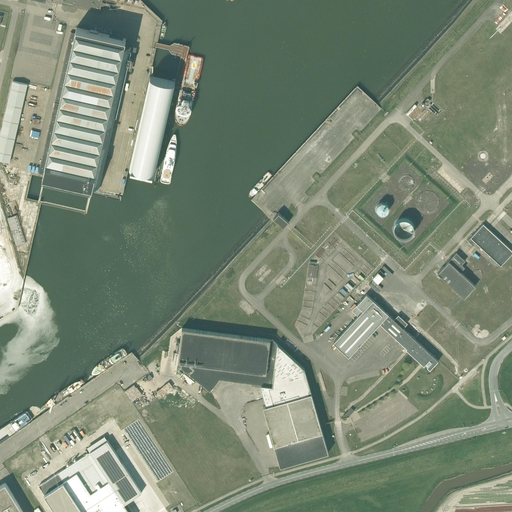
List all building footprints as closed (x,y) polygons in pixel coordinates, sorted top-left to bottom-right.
[(43,0),(56,3),(57,3),(60,3),(60,1),(100,10),(102,0),(43,0)] [(100,180),(129,51),(123,50),(126,38),(77,27),(43,174),(45,174),(45,176),(45,177),(56,179),(56,178),(67,181),(67,180),(78,183),(79,182),(92,185),(94,179),(100,180)] [(12,81),(0,134),(0,160),(9,162),(27,84),(12,81)] [(400,184),(400,185),(401,185),(401,186),(402,187),(402,188),(403,188),(404,189),(405,189),(406,189),(407,189),(408,189),(409,188),(410,188),(410,187),(411,187),(412,186),(412,185),(412,184),(412,183),(412,182),(412,181),(412,180),(411,180),(411,179),(410,178),(409,178),(408,177),(407,177),(406,177),(405,177),(404,177),(403,178),(402,178),(401,179),(401,180),(401,181),(400,182),(400,183),(400,184)] [(417,205),(418,207),(418,208),(419,209),(420,210),(421,211),(423,212),(424,213),(425,213),(427,213),(428,213),(430,213),(431,213),(433,212),(434,211),(435,210),(436,209),(437,208),(437,207),(438,205),(438,204),(438,202),(438,201),(438,199),(437,198),(436,197),(435,196),(434,195),(433,194),(432,193),(430,192),(429,192),(428,192),(426,192),(425,192),(423,193),(422,194),(421,194),(420,196),(419,197),(418,198),(417,199),(417,201),(417,202),(417,204),(417,205)] [(376,209),(377,210),(377,211),(377,212),(378,213),(379,213),(380,214),(381,214),(382,215),(383,215),(384,214),(385,214),(386,214),(387,213),(388,212),(388,211),(388,210),(389,209),(389,208),(389,207),(388,206),(387,205),(387,204),(386,203),(385,203),(384,203),(383,203),(382,203),(381,203),(380,203),(379,203),(379,204),(378,205),(377,206),(377,207),(376,208),(376,209)] [(283,228),(289,222),(285,219),(279,212),(273,218),(276,221),(283,228)] [(394,229),(394,231),(394,232),(395,233),(395,234),(396,235),(397,236),(398,237),(399,237),(400,238),(401,238),(402,239),(404,239),(405,239),(406,238),(407,238),(408,238),(409,237),(410,236),(411,236),(412,235),(413,234),(413,233),(414,231),(414,230),(414,229),(414,228),(414,227),(414,225),(413,224),(413,223),(412,222),(411,221),(411,220),(410,220),(408,219),(407,219),(406,218),(405,218),(404,218),(403,218),(401,218),(400,219),(399,219),(398,220),(397,221),(396,222),(395,223),(395,224),(394,225),(394,226),(394,227),(394,228),(394,229)] [(511,252),(511,247),(484,222),(471,236),(502,264),(511,252)] [(317,257),(324,261),(331,251),(323,247),(317,257)] [(464,298),(475,286),(460,272),(465,267),(462,264),(465,261),(456,252),(437,273),(464,298)] [(341,280),(349,272),(343,265),(335,274),(341,280)] [(472,276),(472,277),(473,278),(474,279),(475,280),(476,280),(477,280),(478,280),(479,280),(480,280),(481,279),(482,278),(482,277),(482,276),(482,275),(482,274),(482,273),(481,272),(480,271),(479,271),(478,270),(477,270),(476,270),(476,271),(475,271),(474,272),(473,272),(473,273),(472,274),(472,275),(472,276)] [(383,277),(378,272),(372,278),(378,284),(383,277)] [(430,370),(439,361),(367,294),(356,305),(363,311),(333,342),(349,356),(380,323),(407,348),(406,349),(421,363),(423,361),(428,366),(427,367),(430,370)] [(273,340),(184,329),(178,359),(175,363),(210,391),(220,379),(252,383),(252,386),(261,387),(266,405),(263,406),(274,445),(280,466),(328,452),(304,368),(273,340)] [(346,417),(349,416),(354,410),(351,408),(343,416),(343,417),(343,418),(342,418),(343,418),(343,419),(344,419),(345,419),(346,419),(346,418),(346,417)] [(89,425),(96,436),(102,432),(96,421),(89,425)] [(90,451),(39,485),(56,511),(129,511),(110,481),(127,470),(113,449),(96,460),(90,451)] [(23,511),(5,483),(0,486),(0,511),(23,511)]
